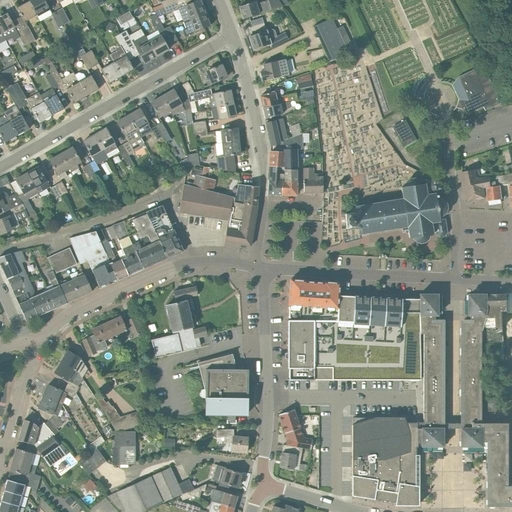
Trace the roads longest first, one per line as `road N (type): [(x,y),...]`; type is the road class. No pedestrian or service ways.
road 1 (residential): [(0,166),(231,36)]
road 2 (residential): [(35,348),(62,318),(173,266),(257,268)]
road 3 (residential): [(231,36),(260,147),(257,268)]
road 4 (residential): [(261,484),(268,397),(257,268)]
road 5 (residential): [(453,278),(257,268)]
road 6 (residential): [(453,278),(449,144)]
road 7 (residential): [(0,463),(35,348)]
